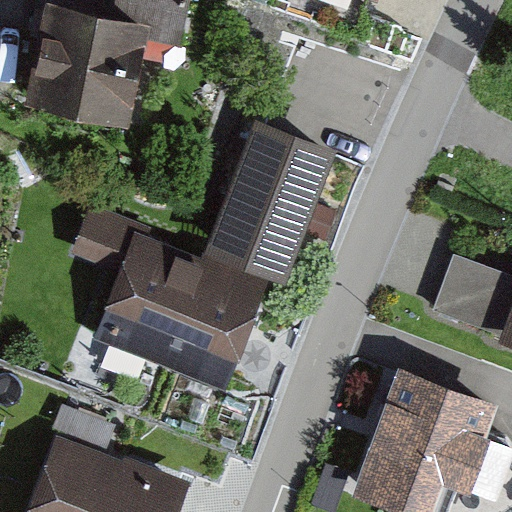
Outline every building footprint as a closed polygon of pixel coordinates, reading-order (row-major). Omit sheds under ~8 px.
[(39,0),(37,13),(47,16),(24,119),(132,142),(154,42),(182,48),(192,3),(177,0),(39,0)] [(382,0),(348,0),(379,11),(382,0)] [(341,164),(257,131),(206,261),(290,293),(341,164)] [(124,277),(96,347),(229,400),(273,291),(90,218),(74,257),(124,277)] [(511,278),(454,258),(433,316),(504,342),(500,353),(511,357),(511,278)] [(399,376),(351,511),(355,511),(511,511),(511,448),(509,444),(495,439),(504,413),(399,376)] [(184,511),(194,489),(61,436),(31,511),(184,511)]
